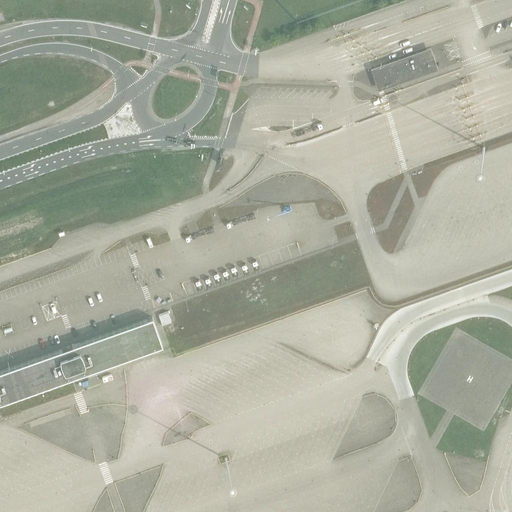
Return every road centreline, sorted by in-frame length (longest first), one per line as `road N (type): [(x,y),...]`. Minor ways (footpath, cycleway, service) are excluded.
road 1 (tertiary): [(187,54),(63,25),(0,35)]
road 2 (tertiary): [(0,182),(159,136)]
road 3 (unclassified): [(0,59),(39,48),(91,53),(134,93)]
road 4 (tertiary): [(134,93),(92,121),(0,153)]
